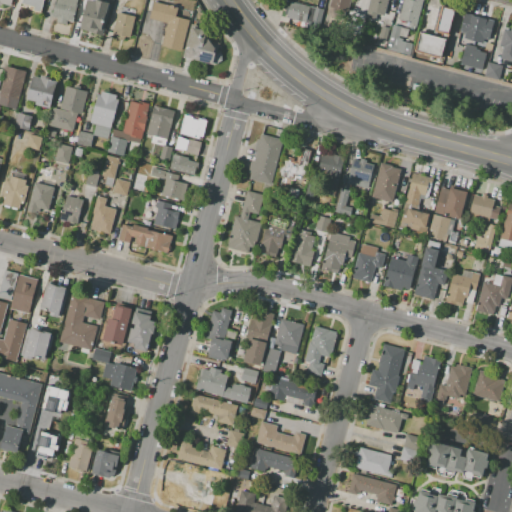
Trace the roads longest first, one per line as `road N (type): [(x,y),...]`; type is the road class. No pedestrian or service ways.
road 1 (residential): [(0,238),(189,288),(245,279),(511,349)]
road 2 (residential): [(231,102),(128,511)]
road 3 (residential): [(0,35),(231,102)]
road 4 (residential): [(370,310),(315,511)]
road 5 (secondary): [(374,123),(275,62),(229,0)]
road 6 (residential): [(231,102),(301,119),(374,123)]
road 7 (secondary): [(511,159),(374,123)]
road 8 (residential): [(0,480),(121,511)]
